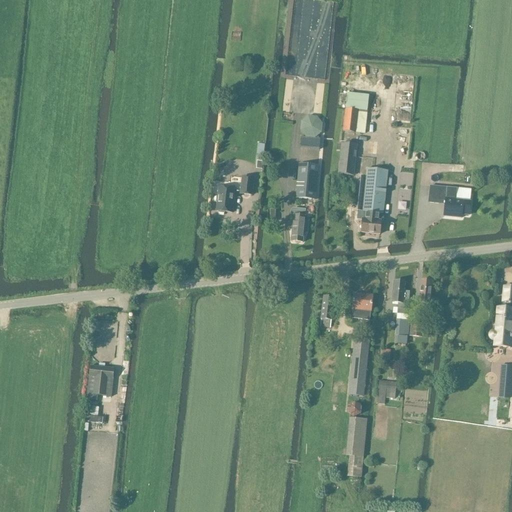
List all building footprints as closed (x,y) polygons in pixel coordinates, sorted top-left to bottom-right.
[(343,131),(343,132),(355,133),(365,134),(368,97),(347,95),(346,110),(345,110),(345,112),(343,131)] [(300,137),(299,149),(309,150),(310,138),(315,139),(322,133),(323,124),(317,117),(308,116),(301,122),(300,131),(305,138),(300,137)] [(341,144),(338,174),(353,176),(356,146),(341,144)] [(298,175),(296,199),(308,200),(315,200),(316,185),(317,176),(318,166),(298,165),(298,175)] [(366,169),(362,213),(366,213),(378,214),(383,215),(387,171),(366,169)] [(242,178),(240,194),(252,196),(254,179),(242,178)] [(232,212),(235,186),(229,185),(229,187),(219,186),(218,196),(216,196),(215,201),(217,202),(216,210),(218,210),(218,212),(224,212),(224,211),(232,212)] [(440,188),(438,200),(445,201),(444,217),(461,218),(461,215),(469,216),(470,201),(456,200),(456,197),(457,189),(447,188),(440,187),(440,188)] [(289,224),(289,228),(292,229),(291,242),(302,243),(304,230),(307,231),(308,223),(304,222),(305,217),(305,210),(294,209),(293,209),(292,210),(291,210),(290,212),(290,213),(291,214),(291,215),(292,216),(293,216),(293,224),(289,224)] [(362,220),(361,233),(379,235),(381,222),(378,221),(378,214),(366,213),(365,220),(362,220)] [(421,281),(419,304),(425,304),(425,305),(430,305),(432,282),(421,281)] [(394,282),(392,303),(398,304),(397,310),(407,311),(409,292),(404,292),(405,283),(394,282)] [(489,334),(489,337),(490,339),(492,340),(494,340),(495,340),(494,347),(510,348),(511,339),(511,338),(511,336),(511,325),(511,288),(504,288),(502,309),(497,308),(496,323),(496,325),(495,331),(493,331),(490,332),(489,334)] [(352,310),(351,317),(369,319),(370,312),(371,312),(372,296),(354,294),(352,310)] [(323,298),(320,327),(330,328),(333,299),(323,298)] [(397,319),(396,336),(397,336),(396,344),(406,345),(407,337),(408,337),(409,327),(410,320),(397,319)] [(410,323),(409,336),(422,338),(423,324),(410,323)] [(354,339),(348,395),(363,397),(369,341),(354,339)] [(381,360),(389,361),(390,351),(382,350),(381,360)] [(511,366),(505,366),(502,397),(510,398),(511,385),(511,379),(511,374),(511,366)] [(89,378),(87,400),(97,402),(98,396),(106,397),(111,398),(113,380),(114,370),(90,367),(89,378)] [(379,381),(376,404),(385,405),(385,399),(394,400),(396,383),(379,381)] [(348,405),(347,413),(353,418),(360,415),(362,407),(355,402),(348,405)] [(349,418),(345,456),(349,456),(347,477),(361,478),(367,420),(349,418)]
